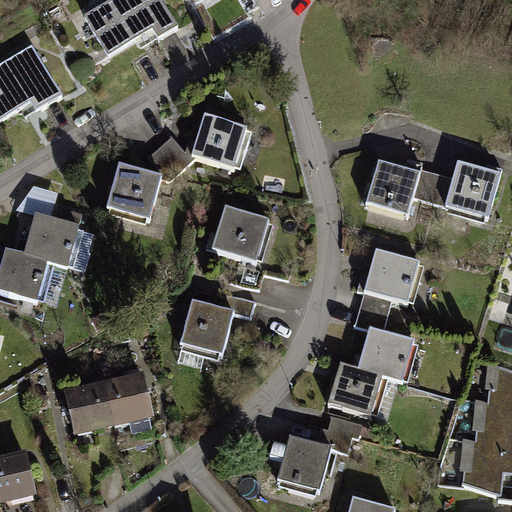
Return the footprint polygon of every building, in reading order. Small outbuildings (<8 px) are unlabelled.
[(176,32),(157,0),(115,0),(83,18),(106,59),(151,34),(156,43),(176,32)] [(58,99),(32,52),(0,69),(0,121),(28,106),(32,114),(58,99)] [(244,134),(204,122),(193,160),(233,171),(244,134)] [(172,140),(149,159),(170,184),(193,164),(172,140)] [(419,177),(379,166),(369,203),(408,214),(419,177)] [(159,180),(119,169),(108,207),(148,218),(159,180)] [(498,181),(459,169),(448,207),(487,218),(498,181)] [(266,224),(227,213),(216,251),(256,262),(266,224)] [(24,260),(7,256),(4,268),(0,282),(0,297),(40,308),(50,268),(72,273),(82,233),(35,220),(32,233),(24,260)] [(84,232),(75,270),(91,273),(99,236),(84,232)] [(416,267),(377,255),(366,293),(406,304),(416,267)] [(391,304),(364,297),(357,328),(384,334),(391,304)] [(231,317),(192,306),(181,343),(220,355),(231,317)] [(409,346),(369,335),(358,372),(376,378),(398,384),(409,346)] [(358,372),(337,366),(326,404),(365,415),(376,378),(358,372)] [(511,505),(511,373),(497,369),(462,487),(501,498),(500,504),(511,505)] [(145,383),(105,392),(115,436),(155,427),(145,383)] [(105,392),(69,400),(79,444),(115,436),(105,392)] [(363,427),(332,418),(328,432),(359,441),(363,427)] [(353,440),(322,431),(318,445),(349,454),(353,440)] [(331,455),(291,444),(280,481),(320,493),(331,455)] [(27,462),(0,467),(0,511),(4,511),(37,505),(27,462)]
